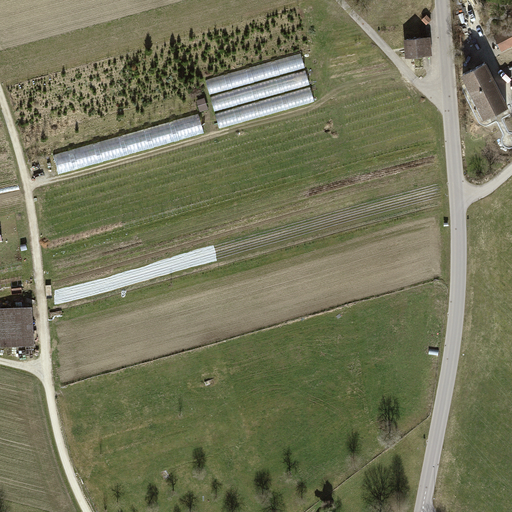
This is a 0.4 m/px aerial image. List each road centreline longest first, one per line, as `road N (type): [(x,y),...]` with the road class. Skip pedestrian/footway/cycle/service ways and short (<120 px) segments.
road 1 (tertiary): [(451,99),(458,291),(422,511)]
road 2 (track): [(40,288),(27,181),(0,93)]
road 3 (residential): [(340,0),(430,94),(451,99)]
